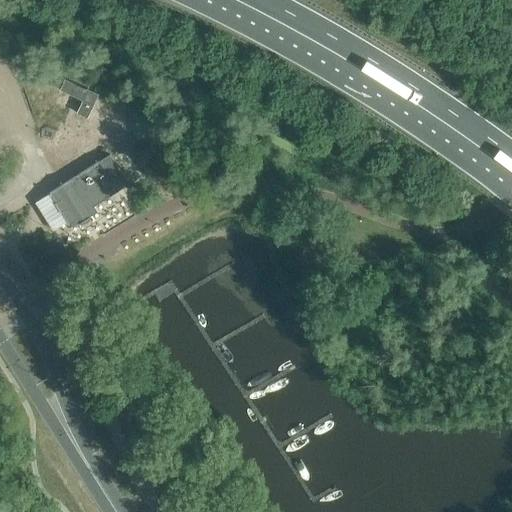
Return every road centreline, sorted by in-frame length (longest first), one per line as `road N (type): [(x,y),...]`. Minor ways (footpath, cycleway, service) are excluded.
road 1 (motorway): [(262,0),(330,35),(511,155)]
road 2 (secondary): [(88,466),(41,342),(0,273)]
road 3 (secondary): [(0,336),(88,466)]
